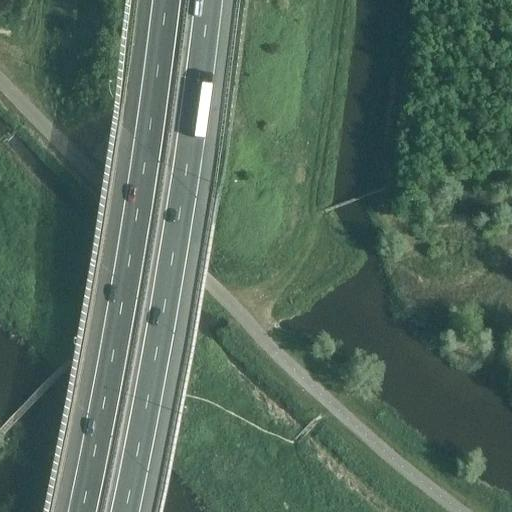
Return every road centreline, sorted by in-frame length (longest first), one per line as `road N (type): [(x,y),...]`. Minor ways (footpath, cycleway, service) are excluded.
road 1 (motorway): [(165,0),(147,151),(82,511)]
road 2 (motorway): [(125,511),(207,0)]
road 3 (track): [(335,0),(313,214)]
road 4 (track): [(235,309),(263,296),(294,265),(314,231),(313,214)]
